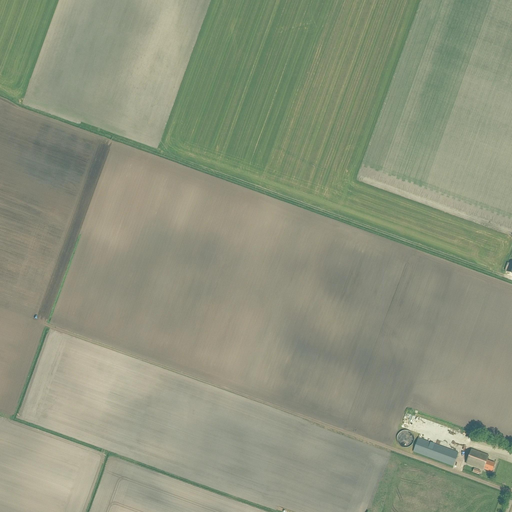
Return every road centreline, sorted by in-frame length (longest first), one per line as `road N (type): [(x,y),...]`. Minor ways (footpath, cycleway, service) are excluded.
road 1 (track): [(511,490),(42,323)]
road 2 (track): [(85,126),(511,278)]
